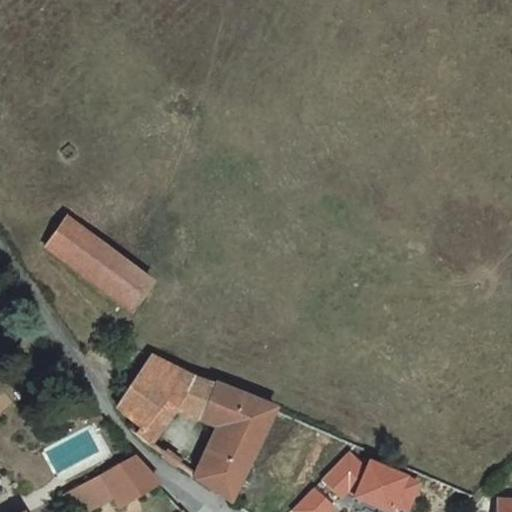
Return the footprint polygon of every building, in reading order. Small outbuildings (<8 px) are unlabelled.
[(142,292),(65,234),(43,263),(118,323),(142,292)] [(237,502),(272,409),(154,350),(124,405),(150,422),(149,425),(166,436),(179,414),(217,431),(197,473),(237,502)] [(121,507),(158,482),(132,454),(100,472),(114,494),(121,507)] [(82,511),(114,494),(100,472),(60,494),(70,511),(82,511)] [(173,511),(185,511),(173,499),(166,504),(173,511)] [(511,511),(511,500),(499,500),(498,511),(511,511)]
